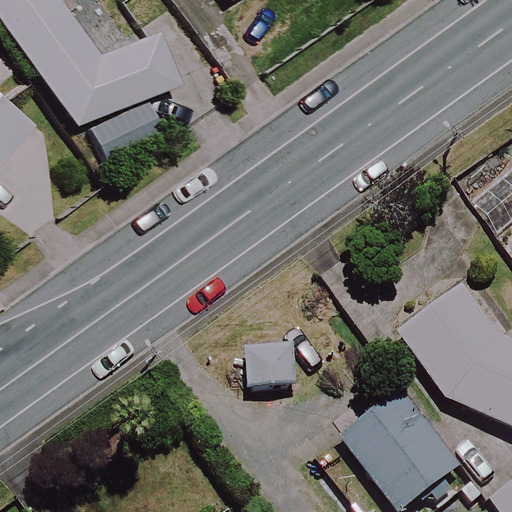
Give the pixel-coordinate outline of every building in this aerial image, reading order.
[(0,0),(0,33),(69,132),(169,88),(146,36),(92,60),(52,3),(56,0),(0,0)] [(0,156),(20,131),(0,114),(0,156)] [(511,345),(506,343),(461,291),(395,338),(436,408),(511,440),(511,345)] [(400,511),(454,473),(397,397),(331,445),(380,511),(400,511)] [(511,511),(511,482),(485,502),(492,511),(511,511)]
